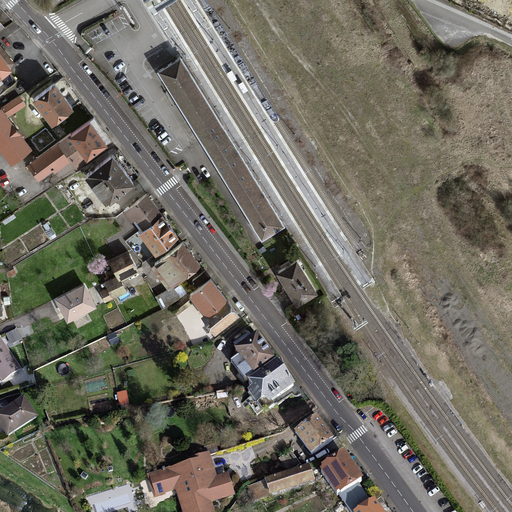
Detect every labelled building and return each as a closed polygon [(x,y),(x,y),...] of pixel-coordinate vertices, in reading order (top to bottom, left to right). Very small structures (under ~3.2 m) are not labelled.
[(12,62),(0,45),(0,54),(9,66),(12,63),(11,62),(12,62)] [(204,92),(180,52),(157,67),(180,105),(199,136),(261,236),(284,222),(223,122),(204,92)] [(0,73),(9,66),(0,54),(0,73)] [(72,106),(54,82),(33,98),(37,103),(35,105),(41,113),(44,111),(52,122),(72,106)] [(25,103),(19,95),(0,107),(0,146),(12,162),(30,148),(6,116),(25,103)] [(110,139),(93,116),(90,119),(106,142),(110,139)] [(70,133),(29,162),(35,170),(39,175),(47,170),(49,173),(71,156),(76,163),(106,142),(90,119),(70,133)] [(133,181),(112,153),(95,166),(92,168),(86,173),(106,200),(109,197),(110,198),(133,181)] [(41,178),(49,173),(47,170),(39,175),(35,170),(32,172),(36,178),(41,178)] [(145,227),(162,214),(146,193),(135,202),(127,208),(124,210),(131,219),(132,218),(136,215),(145,227)] [(178,235),(162,214),(145,227),(141,230),(157,251),(178,235)] [(141,230),(145,227),(136,215),(132,218),(141,230)] [(183,240),(155,262),(172,284),(200,263),(183,240)] [(117,275),(105,281),(108,287),(113,296),(126,290),(119,277),(121,276),(120,274),(126,270),(136,265),(129,252),(110,261),(117,275)] [(316,287),(297,255),(277,268),(296,299),(316,287)] [(204,270),(193,278),(197,284),(209,275),(204,270)] [(19,273),(11,278),(14,283),(22,278),(19,273)] [(225,297),(210,277),(190,293),(195,299),(205,312),(203,314),(225,297)] [(84,284),(57,298),(67,318),(94,304),(84,284)] [(172,285),(155,295),(162,307),(179,296),(172,285)] [(113,296),(108,287),(100,292),(105,301),(113,296)] [(190,293),(171,307),(176,313),(195,299),(190,293)] [(237,313),(225,297),(203,314),(215,330),(237,313)] [(248,334),(234,345),(238,349),(251,339),(248,334)] [(246,365),(237,371),(245,381),(253,375),(274,360),(256,335),(251,339),(238,349),(235,351),(239,355),(246,365)] [(0,340),(0,378),(2,381),(20,369),(4,345),(3,346),(0,340)] [(239,355),(230,362),(237,371),(246,365),(239,355)] [(293,385),(276,363),(257,377),(252,381),(260,391),(256,394),(253,389),(248,392),(254,400),(249,404),(257,415),(263,410),(265,411),(266,411),(267,411),(270,408),(290,393),(288,390),(293,385)] [(252,381),(249,384),(253,389),(256,394),(260,391),(252,381)] [(4,411),(0,413),(0,423),(7,435),(35,417),(23,398),(4,411)] [(316,417),(297,431),(313,454),(332,440),(316,417)] [(313,454),(297,431),(295,433),(311,455),(313,454)] [(300,464),(290,451),(279,459),(288,472),(300,464)] [(169,466),(149,473),(155,494),(172,489),(171,486),(183,482),(192,511),(189,511),(211,511),(210,506),(208,506),(206,498),(215,495),(214,492),(219,491),(220,497),(231,493),(226,476),(214,480),(206,482),(203,472),(211,469),(207,455),(191,460),(192,464),(171,470),(169,466)] [(361,482),(344,456),(323,469),(324,470),(321,472),(328,484),(332,482),(340,494),(340,495),(351,511),(357,511),(370,504),(357,484),(361,482)] [(302,468),(266,480),(271,495),(298,486),(296,482),(311,477),(308,466),(302,468)] [(214,480),(211,469),(203,472),(206,482),(214,480)] [(311,477),(296,482),(298,486),(313,481),(311,477)] [(266,480),(248,486),(253,501),(271,495),(266,480)] [(171,486),(172,489),(176,487),(183,511),(189,511),(192,511),(183,482),(171,486)] [(340,494),(332,482),(328,484),(337,496),(340,494)] [(208,500),(220,497),(219,491),(214,492),(215,495),(206,498),(208,506),(210,506),(208,500)] [(381,511),(374,501),(370,504),(357,511),(381,511)]
